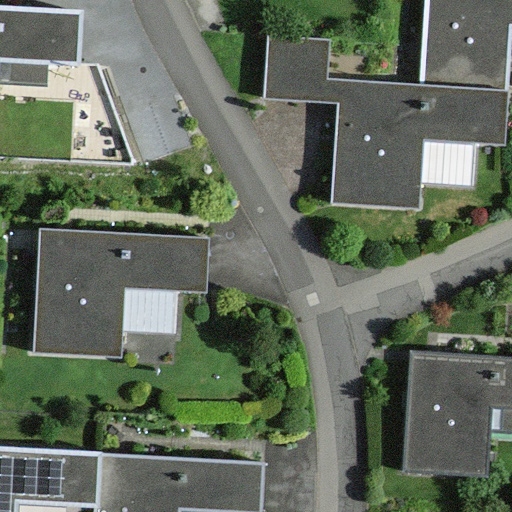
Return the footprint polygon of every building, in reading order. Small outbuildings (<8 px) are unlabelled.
[(511,0),(428,0),(420,89),(508,96),(510,56),(511,55),(511,0)] [(0,15),(0,94),(44,97),(46,72),(76,73),(79,20),(0,15)] [(420,89),(328,82),(331,42),(268,37),(263,101),(338,107),(330,209),(417,216),(420,186),(471,190),(473,155),(503,157),(508,96),(420,89)] [(83,234),(40,231),(31,356),(121,362),(122,339),(174,343),(177,297),(206,299),(210,243),(83,234)] [(511,354),(405,348),(397,471),(482,477),(485,429),(511,431),(511,354)] [(0,452),(0,511),(97,511),(101,456),(0,452)] [(141,459),(101,456),(97,511),(260,511),(264,468),(141,459)]
